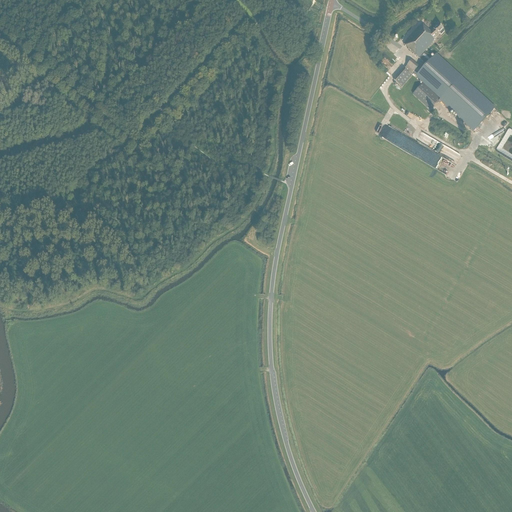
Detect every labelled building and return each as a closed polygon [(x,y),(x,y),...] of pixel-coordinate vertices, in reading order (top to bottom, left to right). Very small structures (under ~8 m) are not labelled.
[(458,80),(434,57),(432,59),(424,52),(435,40),(434,40),(439,34),(441,35),(444,32),(443,30),(444,30),(438,24),(432,31),(428,28),(428,29),(422,24),(404,45),(418,58),(426,65),(417,76),(441,98),(440,100),(474,131),(478,127),(479,128),(482,126),(480,125),(494,109),(460,78),(458,80)] [(404,69),(411,75),(419,66),(412,60),(404,69)] [(402,88),(411,76),(403,69),(394,81),(402,88)] [(440,100),(423,84),(413,95),(430,111),(440,100)] [(493,148),(497,148),(500,146),(503,143),(504,139),(504,136),(502,132),(500,129),(496,127),(492,128),(489,128),(486,131),(484,134),(483,138),(484,142),(486,145),(490,147),(493,148)]
